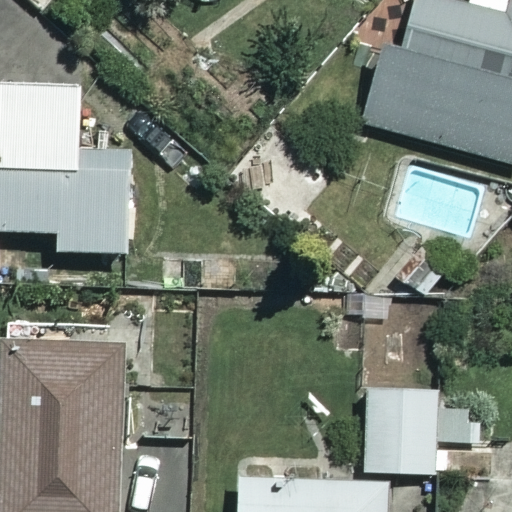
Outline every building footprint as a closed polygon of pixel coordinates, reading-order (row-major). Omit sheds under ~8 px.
[(511,0),(465,0),(464,3),(452,0),(409,0),(398,44),(378,39),(356,121),(511,162),(511,0)] [(0,227),(50,228),(50,247),(126,248),(127,150),(73,149),(74,81),(0,80),(0,227)] [(230,136),(250,150),(227,181),(294,230),(333,178),(246,114),(230,136)] [(113,511),(119,336),(0,332),(0,511),(113,511)] [(430,385),(361,386),(363,470),(431,469),(430,385)] [(380,511),(381,478),(233,475),(231,511),(380,511)]
